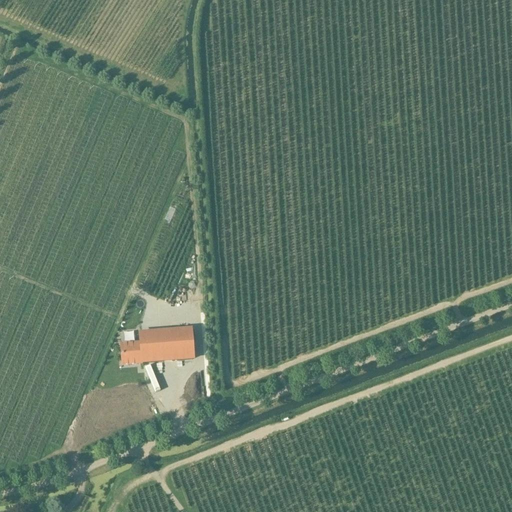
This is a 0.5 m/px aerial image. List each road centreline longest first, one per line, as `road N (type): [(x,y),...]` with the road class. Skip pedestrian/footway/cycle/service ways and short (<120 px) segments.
road 1 (unclassified): [(511,305),(0,494)]
road 2 (track): [(0,18),(172,91),(181,80),(185,0)]
